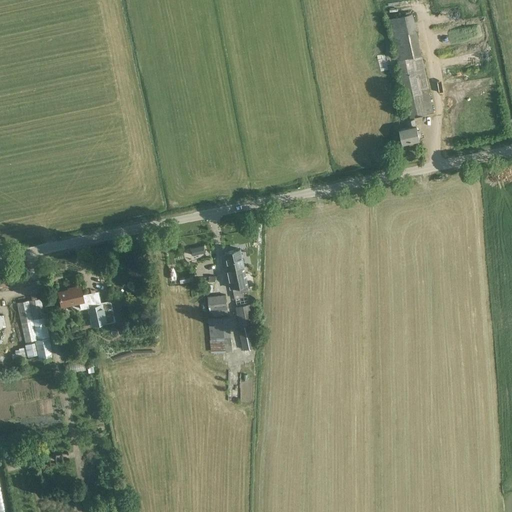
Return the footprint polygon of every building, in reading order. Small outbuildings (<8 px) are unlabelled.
[(409,119),(434,113),(429,93),(428,86),(421,55),(413,12),(388,18),(409,119)] [(417,125),(416,125),(415,119),(407,121),(408,127),(400,129),(403,144),(420,140),(417,125)] [(231,288),(239,286),(240,292),(249,290),(247,285),(248,285),(240,249),(226,252),(229,267),(226,268),(231,288)] [(23,274),(0,278),(0,281),(1,288),(25,283),(23,274)] [(80,285),(57,290),(60,306),(79,302),(80,309),(87,307),(91,306),(90,301),(88,293),(82,294),(80,285)] [(225,294),(208,296),(209,311),(211,311),(212,315),(227,314),(225,294)] [(34,340),(48,337),(40,298),(16,303),(25,342),(34,340)] [(91,306),(87,307),(91,327),(112,322),(107,302),(91,306)] [(251,303),(236,306),(240,325),(238,326),(243,350),(241,350),(245,365),(256,363),(255,361),(257,360),(254,348),(256,347),(251,324),(255,323),(251,303)] [(211,353),(233,350),(229,317),(208,319),(211,340),(210,340),(211,353)] [(48,337),(34,340),(38,361),(52,358),(50,351),(51,350),(48,337)] [(34,342),(24,344),(27,356),(37,354),(34,342)] [(74,371),(86,369),(84,359),(72,361),(74,371)]
